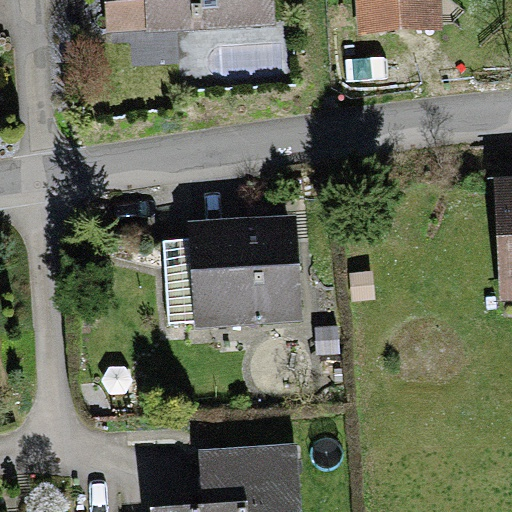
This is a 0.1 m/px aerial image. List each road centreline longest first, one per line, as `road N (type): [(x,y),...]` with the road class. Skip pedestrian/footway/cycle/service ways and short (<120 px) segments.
road 1 (residential): [(39,171),(511,113)]
road 2 (residential): [(39,171),(28,0)]
